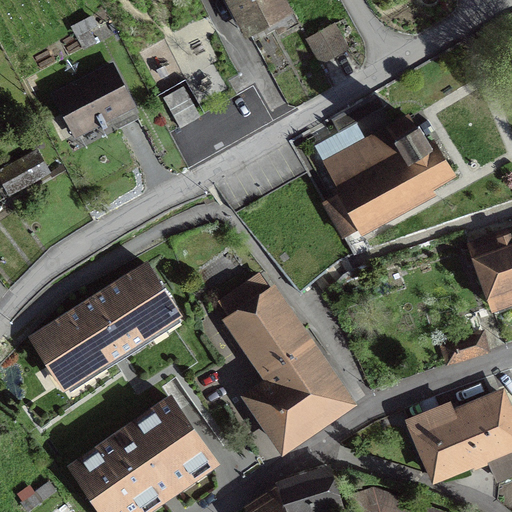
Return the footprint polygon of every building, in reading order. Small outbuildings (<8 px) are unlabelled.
[(291,12),(284,0),(228,0),(247,35),(291,12)] [(346,48),(334,28),(308,43),(319,63),(346,48)] [(132,105),(113,68),(54,99),(74,136),(132,105)] [(199,117),(183,87),(164,98),(180,127),(199,117)] [(377,93),(332,119),(339,131),(384,106),(377,93)] [(415,126),(409,115),(326,162),(342,190),(339,192),(360,229),(361,231),(432,191),(429,186),(452,173),(435,142),(431,144),(420,124),(415,126)] [(48,177),(35,153),(0,171),(0,185),(7,199),(48,177)] [(360,229),(339,192),(322,202),(343,238),(360,229)] [(511,299),(511,230),(470,246),(492,307),(511,299)] [(175,319),(137,264),(27,340),(65,394),(175,319)] [(348,401),(273,290),(256,302),(244,285),(219,302),(231,318),(229,319),(273,382),(251,397),(251,398),(250,398),(250,399),(251,400),(282,446),(348,401)] [(453,343),(443,346),(448,361),(458,358),(458,360),(488,350),(483,332),(453,342),(453,343)] [(511,410),(507,397),(456,418),(450,403),(408,420),(432,475),(486,453),(497,480),(511,473),(511,410)] [(146,511),(204,473),(161,410),(67,473),(93,511),(146,511)] [(310,511),(341,502),(330,469),(278,486),(281,494),(250,511),(310,511)]
